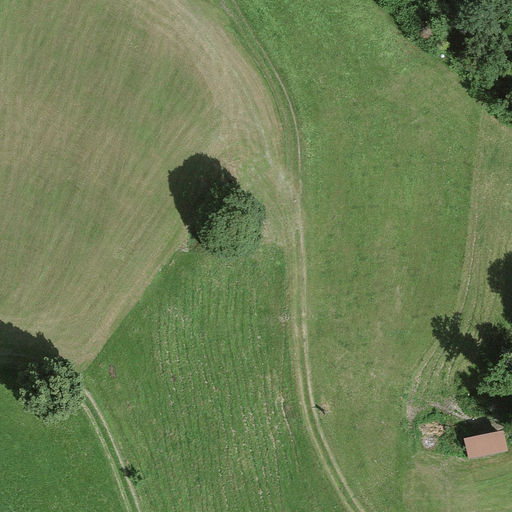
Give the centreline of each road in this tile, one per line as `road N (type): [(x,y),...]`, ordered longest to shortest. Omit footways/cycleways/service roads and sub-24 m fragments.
road 1 (track): [(224,0),(278,80),(295,129),(295,331),(308,420),(352,511)]
road 2 (track): [(0,357),(55,367),(75,384),(136,511)]
